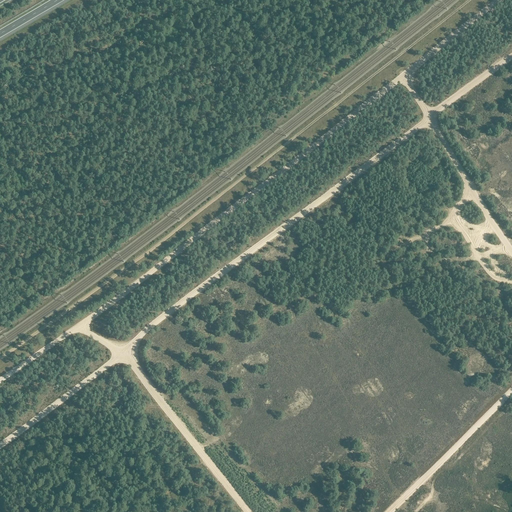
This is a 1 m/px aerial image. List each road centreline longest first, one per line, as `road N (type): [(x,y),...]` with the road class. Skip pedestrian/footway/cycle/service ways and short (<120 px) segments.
road 1 (track): [(511,56),(0,443)]
road 2 (track): [(0,378),(101,310),(498,0)]
road 3 (track): [(0,357),(155,247),(470,0)]
road 4 (unknown): [(262,511),(148,388),(127,349)]
